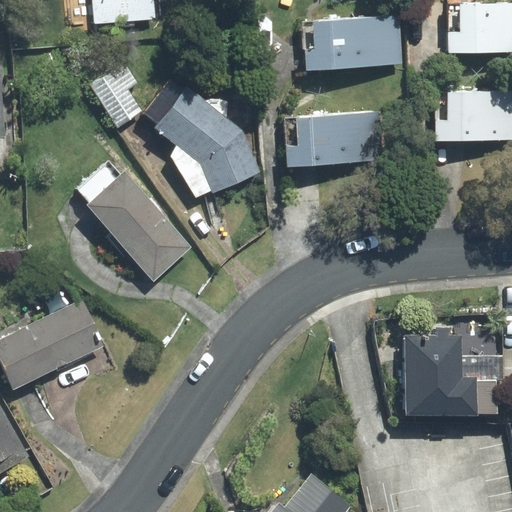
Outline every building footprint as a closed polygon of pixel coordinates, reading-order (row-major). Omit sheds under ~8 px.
[(92,0),(95,23),(155,18),(153,0),(92,0)] [(449,33),(449,52),(511,50),(511,2),(460,4),(460,32),(449,33)] [(303,23),(306,71),(403,64),(399,16),(303,23)] [(218,68),(221,125),(255,123),(251,66),(218,68)] [(218,68),(190,70),(194,126),(221,125),(218,68)] [(168,128),(194,126),(190,70),(164,71),(168,128)] [(168,128),(164,71),(129,74),(133,130),(168,128)] [(511,91),(447,93),(448,120),(436,121),(436,140),(511,138),(511,91)] [(19,121),(54,171),(96,143),(61,93),(19,121)] [(380,112),(285,119),(289,166),(384,160),(380,112)] [(54,171),(84,215),(125,186),(96,143),(54,171)] [(115,257),(155,229),(125,186),(84,215),(115,257)] [(145,298),(184,270),(155,229),(115,257),(145,298)] [(0,340),(0,360),(14,388),(104,345),(82,300),(0,340)] [(462,377),(462,336),(452,336),(452,327),(437,327),(437,335),(405,335),(406,415),(477,415),(477,377),(462,377)] [(0,472),(29,456),(0,406),(0,472)] [(312,476),(285,508),(279,503),(271,511),(346,511),(351,508),(312,476)]
